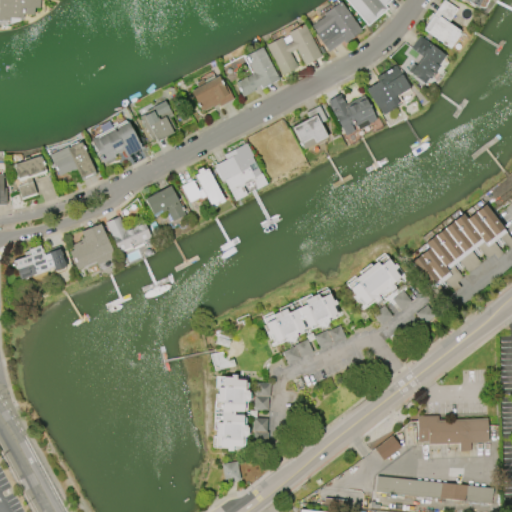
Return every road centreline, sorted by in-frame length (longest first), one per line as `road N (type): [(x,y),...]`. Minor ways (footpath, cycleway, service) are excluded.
road 1 (residential): [(123,186),(379,47),(417,0)]
road 2 (tertiary): [(511,300),(240,511)]
road 3 (residential): [(0,232),(87,209),(123,186)]
road 4 (residential): [(123,186),(0,217)]
